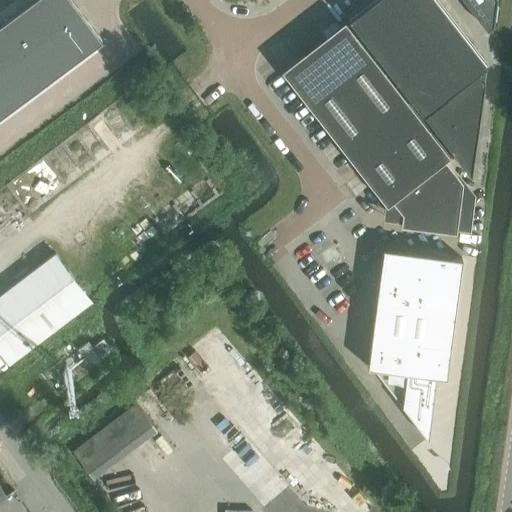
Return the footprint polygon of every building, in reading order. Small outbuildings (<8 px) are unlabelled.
[(44,0),(32,0),(22,8),(44,38),(62,24),(44,0)] [(72,0),(44,0),(62,24),(80,11),(72,0)] [(468,166),(470,166),(471,165),(472,164),(473,163),(474,162),(474,161),(477,142),(486,79),(478,71),(488,63),(438,0),(370,0),(349,17),(463,164),(463,163),(464,165),(466,166),(468,166)] [(464,0),(487,28),(489,27),(488,27),(493,23),(495,0),(464,0)] [(22,8),(3,22),(25,52),(44,38),(22,8)] [(80,11),(62,24),(85,54),(102,41),(80,11)] [(3,22),(0,24),(0,56),(7,66),(25,52),(3,22)] [(62,24),(44,38),(66,68),(85,54),(62,24)] [(348,153),(412,105),(348,24),(325,41),(324,38),(305,53),(307,56),(285,73),(348,153)] [(44,38),(25,52),(48,82),(66,68),(44,38)] [(25,52),(7,66),(29,95),(48,82),(25,52)] [(0,56),(0,117),(29,95),(7,66),(0,56)] [(412,105),(348,153),(388,204),(393,199),(397,204),(395,217),(404,218),(456,228),(456,227),(458,227),(458,221),(466,222),(469,197),(471,197),(471,191),(443,155),(446,152),(449,156),(451,155),(412,105)] [(51,161),(43,174),(60,185),(68,172),(51,161)] [(374,367),(428,439),(429,439),(437,376),(447,377),(462,258),(383,247),(368,367),(374,367)] [(54,254),(0,295),(0,355),(8,365),(91,302),(54,254)] [(104,339),(95,346),(103,357),(112,350),(104,339)] [(80,349),(93,366),(104,359),(90,342),(80,349)] [(35,369),(25,374),(33,388),(42,383),(35,369)] [(75,440),(97,468),(163,417),(141,389),(75,440)]
